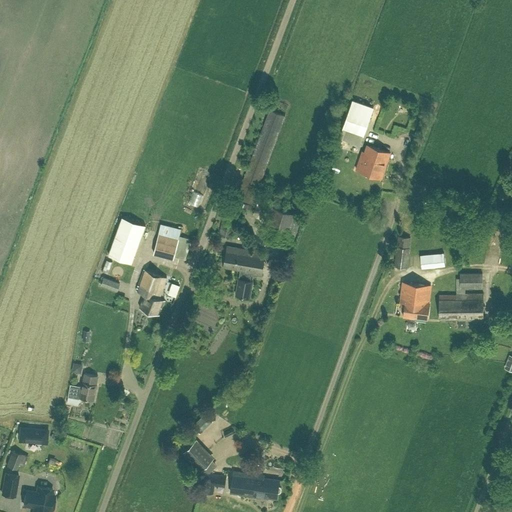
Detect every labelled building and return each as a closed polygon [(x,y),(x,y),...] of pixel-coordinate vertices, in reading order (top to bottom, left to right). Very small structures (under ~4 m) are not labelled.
[(343,126),(364,134),(373,106),(353,99),(343,126)] [(250,208),(285,115),(270,109),(235,203),(250,208)] [(381,177),(390,151),(368,144),(365,152),(362,151),(356,169),(381,177)] [(188,202),(199,206),(203,194),(192,190),(188,202)] [(292,243),(301,215),(270,205),(261,234),(292,243)] [(111,249),(134,257),(148,220),(126,211),(111,249)] [(232,237),(233,230),(236,218),(223,215),(219,234),(232,237)] [(173,258),(174,255),(180,235),(181,228),(161,223),(153,252),(173,258)] [(407,266),(411,234),(398,232),(394,265),(407,266)] [(185,259),(192,239),(180,235),(174,255),(185,259)] [(240,270),(249,272),(262,274),(266,250),(249,247),(248,249),(227,245),(224,266),(240,269),(240,270)] [(421,266),(451,263),(449,251),(420,254),(421,266)] [(159,314),(165,300),(159,297),(167,277),(144,268),(136,289),(145,293),(140,307),(159,314)] [(248,279),(249,272),(240,270),(236,294),(250,297),(253,280),(248,279)] [(465,294),(465,288),(482,287),(482,272),(460,272),(460,277),(457,277),(457,294),(439,294),(439,319),(459,318),(459,319),(483,319),(484,293),(465,294)] [(117,289),(120,282),(104,276),(101,283),(117,289)] [(170,281),(166,292),(174,295),(178,284),(170,281)] [(427,318),(429,308),(428,307),(431,285),(403,281),(400,304),(405,305),(404,315),(427,318)] [(82,364),(74,362),(72,371),(79,372),(81,370),(82,364)] [(96,383),(98,375),(85,372),(83,381),(82,385),(71,383),(68,395),(80,397),(80,396),(94,399),(97,384),(96,383)] [(200,432),(213,420),(205,412),(192,424),(200,432)] [(47,442),(48,429),(20,427),(19,440),(47,442)] [(226,436),(235,432),(233,428),(224,432),(226,436)] [(201,470),(214,457),(197,438),(183,451),(201,470)] [(14,467),(15,462),(24,464),(26,452),(5,449),(3,465),(14,467)] [(244,487),(247,471),(236,470),(236,472),(234,472),(231,490),(243,492),(242,494),(246,494),(247,488),(244,487)] [(247,488),(246,494),(260,497),(261,495),(276,498),(277,492),(279,492),(280,491),(281,487),(280,486),(278,485),(279,479),(263,477),(264,474),(247,471),(244,487),(247,488)] [(15,495),(18,474),(5,472),(2,493),(15,495)] [(203,490),(213,492),(214,484),(224,485),(226,475),(208,473),(206,482),(204,482),(203,490)] [(51,494),(52,488),(38,485),(37,491),(26,489),(23,504),(34,506),(32,511),(48,511),(49,508),(52,509),(52,506),(54,504),(54,503),(55,502),(55,500),(55,499),(54,497),(55,494),(51,494)]
